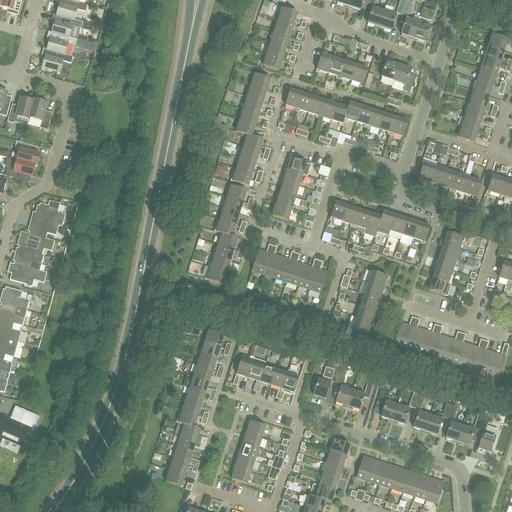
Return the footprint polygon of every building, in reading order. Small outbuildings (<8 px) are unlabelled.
[(3,0),(1,8),(8,10),(7,13),(18,16),(21,0),(3,0)] [(66,0),(56,0),(56,4),(59,5),(57,16),(56,16),(74,21),(74,20),(77,10),(85,12),(87,5),(79,3),(66,0)] [(350,0),(348,7),(360,11),(363,0),(350,0)] [(402,16),(406,1),(402,0),(400,0),(396,14),(402,16)] [(406,1),(402,16),(407,17),(412,3),(406,1)] [(270,4),(263,2),(262,2),(260,10),(261,10),(266,12),(267,9),(268,10),(270,4)] [(384,12),(379,28),(391,32),(396,16),(391,14),(393,10),(386,7),(384,12)] [(278,21),(293,26),(297,14),(280,8),(279,12),(281,12),(278,21)] [(379,28),(384,12),(372,8),(367,24),(379,28)] [(56,16),(57,16),(53,15),(51,21),(55,22),(52,33),(69,38),(72,27),(81,30),(83,23),(74,20),(74,21),(56,16)] [(413,39),(419,18),(414,17),(413,21),(406,19),(401,35),(413,39)] [(419,18),(413,39),(425,43),(431,22),(419,18)] [(278,21),(276,20),(275,23),(277,24),(274,32),(290,37),(293,26),(278,21)] [(274,32),(272,31),(271,35),(273,35),(271,43),(271,44),(286,49),(290,37),(274,32)] [(52,33),(48,32),(46,39),(50,40),(47,50),(47,51),(65,55),(70,56),(71,55),(73,48),(73,46),(76,47),(77,42),(78,40),(69,38),(52,33)] [(486,46),(504,52),(507,40),(492,35),(489,44),(487,43),(486,46)] [(76,47),(75,49),(87,52),(89,45),(77,42),(76,47)] [(271,44),(271,43),(269,43),(268,46),(270,47),(267,55),(282,60),(286,49),(271,44)] [(500,63),(504,52),(486,46),(485,49),(487,50),(485,58),(500,63)] [(47,51),(47,50),(43,49),(42,56),(45,57),(42,68),(60,73),(63,62),(71,64),(73,57),(70,56),(65,55),(47,51)] [(267,55),(265,54),(264,57),(266,58),(263,67),(278,72),(282,60),(267,55)] [(328,74),(333,59),(321,55),(316,73),(319,74),(320,72),(328,74)] [(496,75),(500,63),(485,58),(482,67),(480,66),(479,69),(496,75)] [(339,80),(345,63),(333,59),(328,74),(337,77),(336,79),(339,80)] [(391,87),(398,66),(386,62),(381,78),(382,78),(380,83),(391,86),(391,87)] [(351,82),(356,66),(345,63),(339,80),(342,81),(343,79),(351,82)] [(356,66),(351,82),(359,84),(359,86),(362,88),(368,70),(356,66)] [(398,66),(391,87),(392,87),(393,82),(404,85),(403,90),(409,92),(414,77),(408,75),(410,70),(398,66)] [(493,86),(496,75),(479,69),(478,72),(480,73),(477,81),(493,86)] [(251,87),(266,92),(270,80),(253,74),(252,78),(254,79),(251,87)] [(368,74),(362,93),(367,95),(368,90),(369,90),(374,76),(368,74)] [(489,98),(493,86),(477,81),(474,90),(472,89),(471,92),(489,98)] [(251,87),(249,86),(248,89),(250,90),(247,98),(263,103),(266,92),(251,87)] [(0,115),(1,116),(7,117),(10,106),(4,105),(7,93),(0,91),(0,115)] [(296,112),(302,95),(290,91),(285,106),(294,109),(293,111),(296,112)] [(485,110),(489,98),(471,92),(470,96),(472,96),(470,105),(485,110)] [(308,114),(313,98),(302,95),(296,112),(299,113),(300,111),(308,114)] [(247,98),(245,97),(244,101),(246,101),(244,109),(244,110),(259,115),(263,103),(247,98)] [(319,119),(325,102),(313,98),(308,114),(316,116),(316,118),(319,119)] [(388,98),(386,104),(400,108),(402,103),(388,98)] [(11,109),(7,123),(14,125),(15,123),(16,117),(29,121),(29,119),(33,102),(21,99),(18,111),(11,109)] [(33,102),(29,119),(42,122),(40,129),(48,131),(51,117),(44,115),(47,104),(34,100),(33,102)] [(331,121),(336,106),(325,102),(319,119),(322,120),(323,118),(331,121)] [(356,123),(361,107),(349,104),(347,109),(348,109),(344,121),(347,122),(348,120),(356,123)] [(481,121),(485,110),(470,105),(467,113),(465,112),(464,115),(481,121)] [(348,109),(347,109),(336,106),(331,121),(339,124),(339,126),(342,127),(344,121),(348,109)] [(367,129),(372,111),(361,107),(356,123),(364,126),(364,128),(367,129)] [(244,110),(244,109),(242,109),(240,112),(243,113),(240,121),(255,126),(259,115),(244,110)] [(379,130),(384,115),(372,111),(367,129),(370,130),(371,128),(379,130)] [(390,136),(395,119),(384,115),(379,130),(387,133),(387,135),(390,136)] [(478,132),(481,121),(464,115),(463,118),(465,119),(462,127),(478,132)] [(395,119),(390,136),(393,137),(393,135),(402,138),(407,122),(395,119)] [(240,121),(238,120),(237,124),(239,124),(236,133),(245,136),(252,138),(252,137),(255,126),(240,121)] [(474,144),(478,132),(462,127),(459,136),(457,135),(456,139),(474,144)] [(258,139),(252,137),(252,138),(245,136),(244,139),(246,140),(244,148),(259,153),(263,141),(258,139)] [(7,158),(37,166),(40,155),(27,151),(29,146),(17,142),(15,148),(20,150),(17,161),(7,158)] [(434,150),(435,145),(430,144),(427,153),(431,154),(432,150),(434,150)] [(255,164),(259,153),(244,148),(241,156),(239,155),(238,159),(255,164)] [(391,154),(389,159),(395,161),(398,150),(392,148),(392,149),(389,148),(388,153),(391,154)] [(37,167),(37,166),(7,158),(5,167),(7,167),(5,176),(17,180),(19,174),(32,178),(35,166),(37,167)] [(287,171),(303,176),(307,177),(311,165),(289,158),(288,161),(287,161),(284,170),(285,170),(287,171)] [(252,176),(255,164),(238,159),(237,162),(239,162),(236,171),(252,176)] [(429,185),(435,168),(423,164),(418,180),(427,182),(426,184),(429,185)] [(442,187),(447,172),(435,168),(429,185),(433,186),(433,184),(442,187)] [(287,171),(285,170),(284,173),(286,174),(283,182),(299,187),(303,176),(287,171)] [(248,188),(252,176),(236,171),(234,179),(232,178),(230,182),(248,188)] [(452,193),(458,175),(447,172),(442,187),(450,190),(449,192),(452,193)] [(464,195),(469,179),(458,175),(452,193),(455,194),(456,192),(464,195)] [(499,196),(504,180),(492,177),(486,194),(490,195),(490,193),(499,196)] [(469,179),(464,195),(473,197),(472,199),(476,200),(481,183),(469,179)] [(510,200),(511,193),(511,183),(504,180),(499,196),(498,198),(501,199),(502,197),(510,199),(510,200)] [(283,182),(281,181),(280,185),(282,185),(280,194),(295,199),(299,187),(283,182)] [(227,198),(243,203),(247,191),(229,186),(228,189),(230,190),(227,198)] [(280,194),(278,193),(277,196),(279,197),(276,205),(291,210),(295,199),(280,194)] [(239,215),(243,203),(227,198),(225,207),(223,206),(222,209),(239,215)] [(58,213),(59,209),(60,204),(50,202),(48,206),(40,204),(37,214),(43,216),(41,221),(41,222),(59,226),(59,227),(62,228),(66,215),(58,213)] [(342,223),(347,207),(335,203),(330,221),(333,222),(334,220),(342,223)] [(276,205),(274,204),(273,208),(275,208),(272,217),(288,222),(291,210),(276,205)] [(353,228),(359,211),(347,207),(342,223),(351,225),(350,227),(353,228)] [(235,226),(239,215),(222,209),(221,212),(223,213),(220,221),(235,226)] [(365,230),(370,215),(359,211),(353,228),(356,229),(357,227),(365,230)] [(389,236),(395,216),(383,212),(381,218),(382,218),(378,228),(379,228),(378,232),(389,236)] [(382,218),(381,218),(370,215),(365,230),(363,235),(375,239),(378,232),(379,228),(378,228),(382,218)] [(401,236),(406,220),(395,216),(389,236),(400,240),(402,236),(401,236)] [(413,239),(418,224),(406,220),(401,236),(402,236),(410,238),(409,240),(412,241),(413,239)] [(41,222),(41,221),(39,221),(37,227),(31,225),(29,235),(46,240),(46,239),(47,234),(56,236),(59,227),(59,226),(41,222)] [(232,238),(232,237),(235,226),(220,221),(217,229),(215,229),(214,232),(220,234),(232,238)] [(413,239),(421,242),(421,244),(424,245),(430,228),(418,224),(413,239)] [(459,250),(462,242),(464,243),(465,239),(447,233),(444,245),(459,250)] [(29,235),(27,234),(25,241),(21,239),(18,249),(42,256),(42,255),(44,250),(52,252),(55,242),(46,239),(46,240),(29,235)] [(238,239),(232,237),(232,238),(220,234),(219,237),(221,238),(218,246),(234,251),(238,239)] [(263,276),(273,247),(269,245),(266,253),(258,251),(251,272),(263,276)] [(461,251),(459,250),(444,245),(440,257),(455,262),(455,261),(458,253),(460,254),(461,251)] [(504,258),(508,247),(501,245),(497,256),(504,258)] [(230,263),(234,251),(218,246),(215,254),(213,254),(212,257),(230,263)] [(275,279),(282,258),(274,256),(277,248),(273,247),(263,276),(275,279)] [(365,248),(365,250),(363,254),(363,256),(369,258),(371,252),(371,251),(372,249),(369,248),(365,248)] [(44,256),(42,255),(42,256),(18,249),(14,265),(20,267),(20,266),(31,269),(40,271),(44,256)] [(286,283),(296,254),(292,253),(289,261),(282,258),(275,279),(286,283)] [(298,287),(304,266),(297,263),(300,255),(296,254),(286,283),(298,287)] [(226,274),(230,263),(212,257),(211,260),(213,261),(211,269),(226,274)] [(457,262),(455,261),(455,262),(440,257),(436,268),(452,273),(454,265),(456,265),(457,262)] [(309,290),(318,261),(315,260),(312,268),(304,266),(298,287),(309,290)] [(318,261),(309,290),(321,294),(328,273),(320,271),(322,263),(318,261)] [(510,284),(511,276),(511,266),(503,263),(498,279),(507,281),(507,283),(510,284)] [(47,273),(40,271),(31,269),(20,266),(20,267),(18,272),(12,271),(10,281),(32,287),(34,281),(44,284),(45,281),(49,282),(51,275),(47,274),(47,273)] [(454,274),(452,273),(436,268),(432,279),(448,284),(451,276),(453,277),(454,274)] [(222,286),(226,274),(211,269),(208,277),(206,277),(205,280),(222,286)] [(383,289),(386,281),(388,281),(389,278),(372,272),(368,284),(383,289)] [(450,285),(448,284),(432,279),(429,291),(444,296),(447,288),(449,288),(450,285)] [(386,289),(383,289),(368,284),(364,295),(380,300),(382,292),(385,293),(386,289)] [(18,309),(26,311),(27,311),(30,301),(21,299),(23,293),(6,288),(3,298),(9,299),(7,305),(18,309)] [(382,301),(380,300),(364,295),(361,307),(376,312),(379,304),(381,304),(382,301)] [(7,305),(1,304),(0,308),(0,313),(4,315),(3,321),(14,324),(14,325),(21,326),(23,327),(25,317),(24,316),(26,311),(18,309),(7,305)] [(378,312),(376,312),(361,307),(357,318),(372,323),(375,315),(377,316),(378,312)] [(374,324),(372,323),(357,318),(353,330),(369,335),(371,326),(373,327),(374,324)] [(406,349),(416,319),(412,318),(409,326),(401,324),(394,345),(406,349)] [(417,352),(424,331),(417,329),(419,321),(416,319),(406,349),(417,352)] [(3,321),(0,320),(0,330),(0,331),(0,337),(10,340),(18,343),(21,332),(19,332),(21,326),(14,325),(14,324),(3,321)] [(429,356),(438,327),(434,326),(432,334),(424,331),(417,352),(429,356)] [(440,360),(447,339),(440,336),(442,328),(438,327),(429,356),(440,360)] [(371,335),(369,335),(353,330),(349,342),(365,347),(368,338),(370,338),(371,335)] [(205,343),(220,348),(224,336),(207,331),(205,334),(207,335),(205,343)] [(452,363),(461,334),(457,333),(455,341),(447,339),(440,360),(452,363)] [(463,367),(470,346),(463,344),(465,336),(461,334),(452,363),(463,367)] [(0,337),(0,354),(5,356),(14,358),(18,343),(10,340),(0,337)] [(475,371),(484,342),(480,340),(478,349),(470,346),(463,367),(475,371)] [(486,375),(493,353),(486,351),(488,343),(484,342),(475,371),(486,375)] [(217,359),(220,348),(205,343),(202,351),(200,351),(199,354),(217,359)] [(498,378),(499,376),(509,346),(504,345),(501,356),(493,353),(486,375),(498,378)] [(258,347),(253,346),(250,357),(255,358),(258,347)] [(0,354),(0,370),(1,371),(1,372),(10,374),(13,364),(4,361),(5,356),(0,354)] [(213,371),(217,359),(199,354),(198,357),(200,358),(197,366),(213,371)] [(253,363),(249,362),(250,358),(242,356),(233,385),(237,386),(240,376),(248,379),(249,376),(253,363)] [(336,384),(339,376),(341,370),(342,365),(328,360),(325,367),(334,370),(332,376),(332,379),(323,376),(322,381),(318,380),(313,396),(325,400),(330,384),(330,382),(336,384)] [(261,376),(264,367),(253,363),(249,376),(248,379),(256,381),(256,383),(259,384),(261,376)] [(209,382),(213,371),(197,366),(195,374),(193,374),(192,377),(209,382)] [(259,384),(256,383),(254,387),(260,389),(262,383),(271,386),(274,376),(276,371),(264,367),(261,376),(259,384)] [(0,392),(4,393),(4,394),(7,382),(10,374),(1,372),(1,371),(0,370),(0,392)] [(342,386),(345,376),(346,372),(341,370),(336,384),(342,386)] [(286,376),(287,375),(276,371),(274,376),(271,386),(279,389),(278,391),(282,392),(286,376)] [(282,392),(278,391),(277,395),(283,397),(284,393),(293,396),(299,378),(295,377),(296,374),(288,371),(287,375),(286,376),(282,392)] [(207,389),(209,382),(192,377),(190,380),(193,381),(190,389),(205,394),(207,389)] [(353,391),(347,407),(359,411),(364,398),(369,400),(373,385),(367,384),(364,395),(353,391)] [(28,387),(21,386),(19,392),(26,394),(28,387)] [(347,407),(353,391),(341,387),(336,403),(347,407)] [(202,406),(205,394),(190,389),(187,397),(185,397),(184,400),(202,406)] [(393,399),(388,398),(390,391),(385,389),(380,404),(385,405),(381,418),(393,422),(398,406),(391,404),(393,399)] [(419,395),(415,409),(420,411),(427,392),(421,390),(419,395)] [(419,395),(413,393),(409,407),(415,409),(419,395)] [(198,417),(202,406),(184,400),(183,403),(185,404),(182,412),(198,417)] [(446,404),(442,415),(439,414),(437,415),(436,418),(430,416),(425,432),(437,436),(442,420),(443,418),(447,420),(452,406),(446,404)] [(398,406),(393,422),(404,426),(410,410),(398,406)] [(452,406),(447,420),(453,422),(457,407),(452,406)] [(479,430),(484,416),(486,411),(477,408),(475,414),(478,415),(474,429),(479,430)] [(30,429),(33,431),(39,417),(25,411),(20,424),(4,417),(0,427),(0,437),(22,447),(30,429)] [(194,429),(194,428),(198,417),(182,412),(180,420),(178,420),(176,423),(182,425),(194,429)] [(425,432),(430,416),(418,413),(413,429),(425,432)] [(490,418),(484,416),(479,430),(485,432),(485,434),(483,434),(478,450),(490,454),(495,438),(497,432),(487,428),(487,426),(490,418)] [(246,434),(262,439),(266,427),(248,422),(247,425),(249,426),(246,434)] [(457,443),(463,427),(451,423),(446,439),(457,443)] [(200,430),(194,428),(194,429),(182,425),(181,428),(183,429),(181,437),(196,442),(198,437),(200,430)] [(463,427),(457,443),(469,447),(474,431),(463,427)] [(246,434),(244,433),(243,437),(245,437),(243,445),(243,446),(258,451),(262,439),(246,434)] [(192,453),(196,442),(181,437),(178,445),(176,445),(175,448),(192,453)] [(330,453),(346,458),(350,446),(334,441),(331,449),(329,449),(328,452),(330,453)] [(277,451),(279,445),(273,443),(271,449),(277,451)] [(243,446),(243,445),(241,445),(237,456),(239,457),(254,462),(256,457),(258,458),(260,451),(258,451),(243,446)] [(173,460),(189,465),(193,466),(198,468),(200,463),(190,459),(192,453),(175,448),(174,451),(176,452),(173,460)] [(342,469),(346,458),(330,453),(328,461),(326,460),(324,463),(327,464),(342,469)] [(251,473),(254,462),(239,457),(237,456),(233,468),(235,468),(251,473)] [(368,482),(375,461),(363,457),(356,478),(368,482)] [(185,476),(189,465),(173,460),(170,468),(168,468),(167,471),(185,476)] [(379,486),(386,465),(375,461),(368,482),(379,486)] [(282,465),(276,463),(273,462),(271,468),(280,471),(282,465)] [(338,480),(342,469),(327,464),(324,472),(322,472),(321,475),(323,476),(323,475),(338,480)] [(391,490),(398,469),(386,465),(379,486),(391,490)] [(235,468),(233,468),(232,471),(234,472),(231,480),(247,485),(251,473),(235,468)] [(403,493),(409,472),(398,469),(391,490),(403,493)] [(181,488),(185,476),(167,471),(166,474),(168,474),(166,483),(181,488)] [(414,497),(421,476),(409,472),(403,493),(414,497)] [(335,492),(338,480),(323,475),(323,476),(320,484),(318,483),(317,486),(319,487),(335,492)] [(426,501),(432,480),(421,476),(414,497),(426,501)] [(432,480),(426,501),(437,505),(444,484),(432,480)] [(319,487),(317,486),(314,485),(310,496),(313,497),(313,498),(325,502),(331,504),(335,492),(319,487)] [(313,498),(313,497),(310,496),(307,505),(305,504),(304,508),(306,508),(317,511),(321,511),(325,502),(313,498)] [(211,500),(208,510),(213,511),(214,506),(215,507),(216,502),(211,500)]
